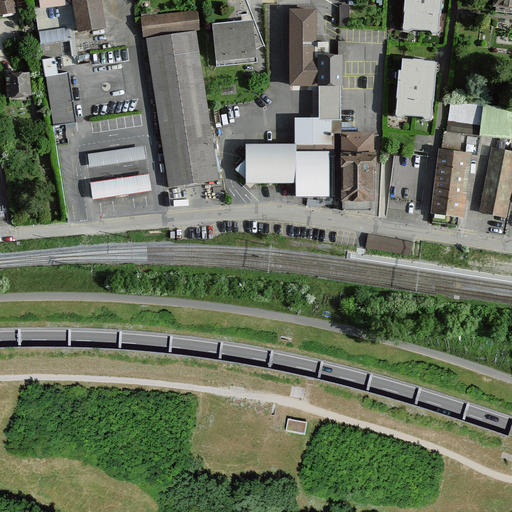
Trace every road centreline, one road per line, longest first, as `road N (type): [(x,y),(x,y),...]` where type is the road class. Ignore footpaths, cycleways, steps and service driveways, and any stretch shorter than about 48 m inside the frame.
road 1 (motorway): [(511,428),(261,359),(127,342),(0,340)]
road 2 (motorway): [(0,371),(242,384),(511,455)]
road 3 (residential): [(68,231),(269,214),(511,247)]
